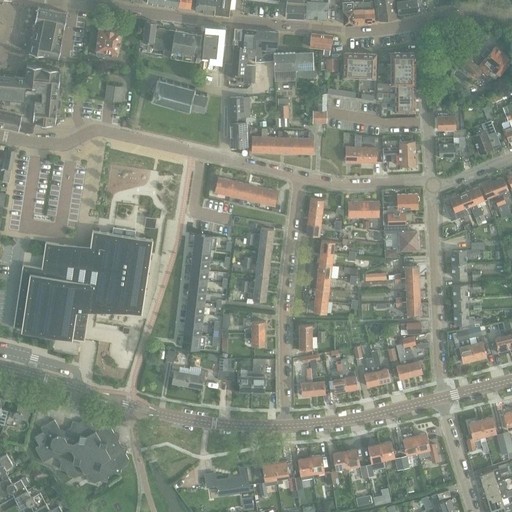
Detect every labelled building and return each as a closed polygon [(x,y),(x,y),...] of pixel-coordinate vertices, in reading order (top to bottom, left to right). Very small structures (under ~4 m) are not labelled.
[(197,0),(196,11),(215,13),(216,0),(197,0)] [(229,15),(231,0),(216,0),(215,13),(229,15)] [(285,0),(285,17),(303,18),(304,0),(285,0)] [(304,0),(303,18),(326,19),(327,0),(304,0)] [(341,0),(343,24),(353,24),(353,20),(355,20),(355,9),(358,9),(357,2),(352,2),(352,1),(350,1),(350,0),(341,0)] [(376,0),(379,20),(397,17),(395,3),(395,2),(394,0),(376,0)] [(395,0),(398,13),(416,11),(414,0),(395,0)] [(353,24),(364,23),(363,1),(357,2),(358,9),(355,9),(355,20),(353,20),(353,24)] [(371,1),(363,1),(364,23),(374,23),(373,9),(372,9),(371,1)] [(60,42),(66,12),(63,12),(63,11),(54,9),(53,10),(37,6),(33,21),(34,22),(28,53),(29,53),(29,52),(42,55),(42,56),(43,56),(43,54),(58,57),(61,42),(60,42)] [(153,47),(170,50),(173,30),(155,28),(156,23),(145,21),(142,41),(153,43),(153,47)] [(111,55),(116,56),(120,30),(98,27),(96,49),(96,54),(97,55),(102,56),(103,55),(104,50),(111,51),(111,55)] [(202,27),(200,56),(219,58),(221,28),(202,27)] [(224,63),(224,72),(228,73),(235,73),(235,76),(243,77),(243,82),(249,83),(250,65),(246,64),(246,52),(244,52),(245,50),(244,50),(244,47),(244,46),(241,45),(242,28),(235,28),(234,39),(234,44),(233,64),(224,63)] [(242,28),(241,45),(244,46),(244,47),(247,47),(254,48),(255,46),(255,30),(255,29),(242,28)] [(170,50),(171,51),(170,57),(199,62),(201,35),(173,30),(170,50)] [(255,46),(254,48),(265,49),(265,46),(276,47),(278,32),(255,30),(255,46)] [(323,54),(329,54),(331,35),(310,33),(309,46),(323,48),(323,54)] [(466,58),(459,67),(469,75),(471,73),(476,77),(481,70),(487,75),(488,73),(494,78),(498,74),(499,74),(510,60),(494,47),(491,51),(487,47),(481,54),(486,57),(478,67),(466,58)] [(255,53),(254,61),(262,61),(273,60),(273,73),(274,73),(274,81),(295,80),(294,52),(272,53),(262,53),(255,53)] [(312,52),(294,52),(295,80),(296,80),(296,77),(316,77),(315,65),(313,65),(313,59),(312,52)] [(415,68),(415,52),(391,52),(391,68),(415,68)] [(344,53),(343,77),(359,77),(360,53),(344,53)] [(359,77),(375,78),(376,54),(360,53),(359,77)] [(326,70),(337,70),(338,58),(326,59),(326,70)] [(0,126),(18,130),(32,133),(32,132),(31,132),(33,122),(52,124),(52,121),(55,121),(55,122),(60,72),(59,71),(59,72),(57,71),(57,69),(41,67),(42,64),(41,64),(40,65),(27,64),(28,63),(26,63),(25,77),(0,74),(0,126)] [(250,65),(249,83),(257,83),(258,65),(250,65)] [(415,82),(415,68),(391,68),(391,84),(395,84),(415,84),(415,82)] [(181,110),(182,110),(182,108),(188,110),(188,112),(189,112),(190,108),(197,110),(198,109),(203,110),(207,94),(206,93),(206,96),(201,94),(202,92),(200,92),(199,94),(194,92),(196,87),(194,87),(194,89),(188,87),(189,85),(187,85),(187,87),(181,85),(181,83),(180,83),(180,85),(174,83),(174,81),(173,81),(172,83),(167,81),(167,79),(166,79),(165,81),(160,79),(160,77),(159,77),(158,79),(157,79),(155,87),(151,86),(149,91),(153,92),(151,101),(154,101),(159,102),(159,103),(161,103),(166,104),(166,106),(168,106),(168,105),(174,106),(173,108),(175,108),(175,106),(181,108),(181,110)] [(106,84),(104,100),(122,102),(124,86),(106,84)] [(395,84),(395,93),(415,93),(415,84),(395,84)] [(327,93),(328,93),(355,98),(355,93),(328,88),(327,93)] [(485,98),(486,102),(488,102),(489,104),(502,99),(500,92),(485,98)] [(313,111),(313,122),(326,122),(326,111),(327,93),(317,93),(317,111),(313,111)] [(395,93),(395,102),(415,102),(415,93),(395,93)] [(231,146),(247,146),(245,116),(249,116),(249,96),(229,97),(230,117),(230,122),(231,146)] [(395,102),(395,113),(415,113),(415,102),(395,102)] [(276,117),(276,127),(289,126),(289,104),(277,105),(278,117),(276,117)] [(494,116),(490,105),(482,108),(487,118),(494,116)] [(503,128),(509,141),(511,139),(511,118),(507,105),(503,107),(506,114),(508,120),(502,123),(502,124),(503,128)] [(438,115),(438,129),(460,128),(460,108),(450,108),(450,115),(438,115)] [(473,135),(480,153),(501,145),(491,119),(482,123),(485,130),(473,135)] [(251,151),(266,152),(267,137),(251,136),(251,151)] [(267,137),(266,152),(282,153),(282,137),(278,137),(267,137)] [(282,153),(297,153),(297,138),(282,137),(282,153)] [(439,156),(459,155),(459,150),(461,150),(461,152),(468,151),(466,137),(458,137),(458,143),(439,143),(439,156)] [(297,153),(313,154),(313,138),(297,138),(297,153)] [(385,154),(391,154),(400,154),(399,153),(415,153),(415,141),(399,141),(399,147),(382,147),(383,154),(385,154)] [(345,162),(360,162),(361,147),(345,146),(345,162)] [(376,163),(377,147),(361,147),(360,162),(376,163)] [(12,162),(15,150),(5,148),(4,154),(7,155),(6,160),(12,162)] [(400,166),(416,165),(415,153),(399,153),(400,154),(400,166)] [(4,168),(4,171),(10,173),(12,162),(6,160),(7,155),(4,154),(2,168),(4,168)] [(2,180),(9,181),(10,173),(4,171),(2,180)] [(196,208),(231,215),(233,203),(205,198),(209,175),(203,173),(196,208)] [(503,176),(492,180),(501,203),(505,201),(504,197),(510,194),(503,176)] [(215,192),(230,195),(233,180),(218,177),(215,192)] [(233,180),(230,195),(244,199),(248,184),(233,180)] [(494,197),(502,216),(505,214),(501,203),(492,180),(482,184),(487,198),(495,195),(496,196),(494,197)] [(249,200),(259,202),(263,187),(248,184),(244,199),(242,205),(247,206),(249,200)] [(484,199),(479,186),(469,190),(478,214),(481,220),(485,219),(480,206),(485,203),(483,200),(484,199)] [(274,206),(278,191),(263,187),(259,202),(274,206)] [(469,190),(459,193),(465,207),(472,205),(473,208),(471,209),(474,216),(478,214),(469,190)] [(417,193),(397,194),(397,206),(383,207),(384,224),(405,223),(405,208),(417,208),(417,193)] [(465,207),(459,193),(449,198),(457,217),(463,215),(465,220),(469,218),(465,207)] [(323,199),(310,197),(308,209),(322,211),(323,199)] [(348,216),(363,216),(363,201),(348,201),(348,216)] [(379,201),(363,201),(363,216),(379,216),(379,201)] [(308,209),(307,221),(320,223),(322,211),(308,209)] [(146,217),(144,226),(154,228),(156,218),(146,217)] [(305,233),(319,235),(320,223),(307,221),(305,233)] [(406,223),(405,223),(384,224),(384,233),(399,232),(399,250),(417,250),(417,231),(406,231),(406,223)] [(22,265),(13,326),(21,327),(21,331),(55,336),(84,340),(89,305),(141,313),(150,253),(153,239),(143,237),(135,236),(135,230),(113,227),(112,233),(97,230),(92,230),(89,252),(76,250),(77,246),(45,242),(43,255),(41,267),(22,265)] [(242,238),(244,238),(254,239),(259,239),(271,241),(273,229),(261,227),(260,234),(242,232),(242,238)] [(195,234),(194,247),(210,249),(215,249),(217,236),(195,234)] [(259,239),(258,251),(270,253),(271,241),(259,239)] [(321,239),(320,252),(333,253),(335,241),(321,239)] [(451,250),(452,263),(466,263),(466,257),(471,257),(471,255),(479,254),(479,249),(484,249),(484,242),(471,242),(471,250),(451,250)] [(194,247),(193,257),(209,259),(210,249),(194,247)] [(256,263),(269,264),(270,253),(258,251),(256,263)] [(318,263),(332,265),(333,253),(320,252),(318,263)] [(193,257),(191,268),(207,270),(209,259),(193,257)] [(256,263),(255,275),(267,276),(269,264),(256,263)] [(318,263),(317,275),(330,277),(332,265),(318,263)] [(452,277),(466,276),(466,263),(452,263),(452,277)] [(405,266),(406,278),(418,278),(418,265),(405,266)] [(191,268),(190,279),(206,281),(207,270),(191,268)] [(365,280),(386,279),(385,272),(365,274),(365,280)] [(254,287),(266,288),(267,276),(255,275),(254,281),(241,280),(241,281),(235,280),(235,283),(232,283),(232,284),(254,287)] [(315,287),(329,289),(330,277),(317,275),(315,287)] [(406,290),(419,289),(418,278),(406,278),(406,290)] [(190,279),(189,290),(205,291),(206,281),(190,279)] [(467,284),(453,285),(453,298),(467,297),(467,284)] [(264,300),(266,288),(254,287),(252,299),(264,300)] [(315,287),(314,299),(327,301),(329,289),(315,287)] [(406,290),(407,302),(419,301),(419,289),(406,290)] [(189,290),(188,300),(204,302),(205,291),(189,290)] [(453,298),(454,311),(468,310),(467,297),(453,298)] [(312,311),(326,313),(327,301),(314,299),(312,311)] [(188,300),(186,311),(202,313),(204,302),(188,300)] [(407,314),(420,313),(419,301),(407,302),(407,314)] [(468,323),(468,310),(454,311),(454,324),(468,323)] [(186,311),(185,322),(201,324),(202,313),(186,311)] [(228,329),(230,314),(223,313),(222,329),(228,329)] [(245,328),(245,333),(265,333),(264,321),(251,321),(251,328),(245,328)] [(185,322),(184,332),(200,334),(201,324),(185,322)] [(420,323),(406,323),(401,323),(401,330),(407,329),(407,333),(421,333),(420,323)] [(299,324),(299,336),(311,336),(311,324),(299,324)] [(381,325),(373,327),(374,334),(383,332),(381,325)] [(486,356),(482,341),(476,342),(474,336),(482,334),(479,325),(468,328),(470,337),(468,337),(474,359),(486,356)] [(462,362),(474,359),(468,337),(470,337),(468,328),(456,331),(458,340),(459,340),(460,346),(459,346),(462,362)] [(184,332),(182,345),(204,348),(205,335),(200,334),(184,332)] [(251,345),(265,345),(265,333),(245,333),(245,338),(251,338),(251,345)] [(506,334),(494,337),(498,353),(510,350),(506,334)] [(299,349),(312,349),(311,336),(299,336),(299,349)] [(413,336),(402,339),(404,347),(415,344),(413,336)] [(356,358),(363,357),(360,343),(354,344),(355,346),(353,346),(356,358)] [(399,378),(410,375),(402,343),(396,344),(401,364),(396,366),(399,378)] [(390,360),(397,359),(394,347),(387,348),(390,360)] [(410,347),(404,349),(410,375),(422,372),(419,360),(414,361),(410,347)] [(338,349),(330,350),(332,358),(340,356),(338,349)] [(377,349),(371,351),(373,357),(372,357),(378,383),(390,380),(387,368),(383,369),(377,349)] [(166,360),(173,362),(175,351),(168,350),(166,360)] [(318,353),(309,355),(309,361),(310,365),(310,367),(313,393),(325,392),(323,380),(323,375),(316,376),(316,373),(315,373),(315,368),(317,367),(316,360),(320,359),(318,353)] [(219,370),(227,370),(228,358),(219,357),(219,370)] [(367,386),(378,383),(372,357),(365,358),(369,372),(364,373),(367,386)] [(346,359),(341,360),(343,371),(346,389),(357,388),(355,375),(349,376),(346,359)] [(337,372),(331,373),(334,391),(346,389),(343,371),(341,360),(336,361),(337,372)] [(252,375),(251,391),(263,392),(264,376),(257,375),(257,373),(259,374),(259,364),(252,364),(252,370),(252,375)] [(174,370),(172,382),(187,385),(189,368),(172,365),(171,369),(174,370)] [(190,368),(189,368),(187,385),(202,387),(204,375),(206,376),(207,371),(200,370),(201,369),(190,367),(190,368)] [(300,382),(301,395),(313,393),(310,367),(306,368),(307,375),(306,376),(307,382),(300,382)] [(240,374),(239,390),(251,391),(252,375),(252,370),(247,370),(247,375),(240,374)] [(14,410),(8,408),(4,422),(16,426),(18,419),(21,417),(27,419),(31,405),(18,401),(16,408),(14,410)] [(492,417),(480,420),(484,435),(496,432),(492,417)] [(93,426),(90,421),(83,419),(78,422),(73,421),(71,427),(65,430),(60,428),(55,419),(41,427),(43,431),(35,436),(39,445),(35,447),(42,460),(52,455),(58,456),(61,462),(59,468),(66,470),(69,475),(75,477),(80,474),(86,476),(89,481),(95,483),(101,479),(107,481),(108,475),(114,472),(120,474),(121,468),(127,465),(129,459),(126,453),(127,447),(122,445),(119,440),(120,434),(115,432),(111,426),(105,425),(100,428),(93,426)] [(473,438),(484,435),(480,420),(469,423),(473,438)] [(511,451),(511,444),(508,431),(502,432),(508,452),(511,451)] [(502,432),(496,434),(499,446),(502,454),(508,452),(502,432)] [(426,433),(414,436),(418,451),(419,457),(430,455),(432,462),(438,461),(435,444),(429,445),(426,433)] [(418,451),(414,436),(402,438),(406,454),(418,451)] [(476,449),(473,438),(467,439),(470,451),(476,449)] [(382,459),(394,457),(390,441),(379,443),(382,459)] [(371,461),(382,459),(379,443),(367,446),(371,461)] [(356,448),(344,451),(347,466),(348,466),(359,463),(356,448)] [(348,466),(347,466),(344,451),(332,453),(336,468),(343,467),(344,473),(349,472),(348,466)] [(0,480),(8,476),(5,471),(6,468),(12,464),(6,452),(0,455),(0,480)] [(322,455),(310,457),(313,478),(319,477),(318,472),(324,471),(322,455)] [(406,456),(400,457),(403,469),(409,467),(406,456)] [(305,479),(313,478),(310,457),(298,459),(300,474),(304,474),(305,479)] [(397,470),(403,469),(400,457),(395,458),(397,470)] [(286,461),(274,463),(277,484),(282,483),(282,478),(288,477),(286,461)] [(266,486),(277,484),(274,463),(262,464),(266,486)] [(371,463),(365,465),(368,476),(374,475),(371,463)] [(362,478),(368,476),(365,465),(359,466),(362,478)] [(206,487),(216,486),(217,495),(249,490),(246,467),(239,468),(241,479),(228,481),(227,478),(215,480),(214,473),(204,475),(206,487)] [(483,486),(496,481),(502,480),(500,473),(498,468),(493,470),(480,475),(483,486)] [(14,482),(11,481),(8,476),(0,480),(0,490),(2,494),(8,491),(11,491),(14,497),(27,489),(21,478),(14,482)] [(408,492),(414,491),(412,479),(406,480),(408,492)] [(507,490),(505,484),(498,486),(496,482),(483,486),(487,498),(507,490)] [(61,487),(56,491),(59,495),(64,492),(61,487)] [(30,505),(33,510),(46,503),(39,492),(33,495),(30,494),(27,489),(14,497),(21,508),(27,504),(30,505)] [(490,509),(503,504),(501,498),(507,497),(507,496),(511,494),(511,489),(507,491),(507,490),(487,498),(490,509)] [(448,491),(436,494),(438,500),(449,496),(448,491)] [(370,495),(356,497),(357,505),(371,502),(370,495)] [(432,507),(427,495),(421,498),(426,510),(432,507)] [(382,496),(374,497),(376,504),(383,502),(382,496)] [(252,498),(244,499),(245,510),(253,508),(252,498)] [(451,511),(452,511),(453,511),(455,511),(450,498),(440,502),(443,511),(451,511)] [(325,511),(335,510),(333,499),(324,501),(325,511)] [(490,509),(490,511),(511,511),(511,509),(511,508),(511,507),(511,502),(503,505),(503,504),(490,509)] [(62,511),(59,505),(52,509),(49,508),(46,503),(33,510),(34,511),(62,511)]
